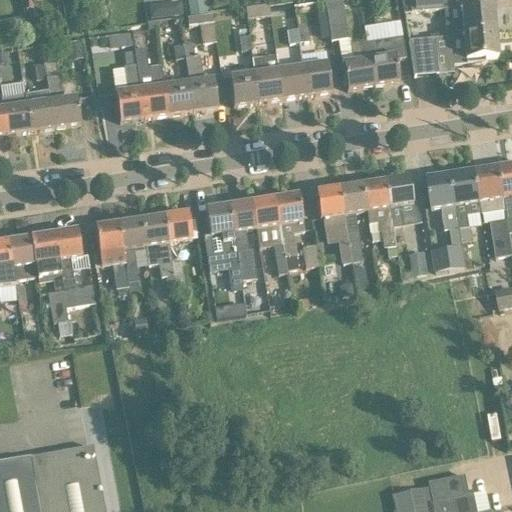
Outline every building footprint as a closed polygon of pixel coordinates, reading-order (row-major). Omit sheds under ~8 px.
[(400,0),(403,17),(443,13),(452,12),(450,0),(400,0)] [(325,5),(331,46),(340,44),(347,43),(341,3),(325,5)] [(462,13),(460,13),(461,26),(444,28),(445,41),(495,36),(492,10),(479,11),(479,7),(461,9),(462,13)] [(268,10),(245,13),(246,23),(270,20),(268,10)] [(189,22),(191,33),(199,32),(202,48),(215,46),(211,19),(189,22)] [(306,32),(297,33),(299,47),(308,46),(306,32)] [(299,47),(297,33),(287,34),(289,48),(299,47)] [(168,121),(164,91),(151,93),(147,69),(149,68),(144,34),(131,36),(134,49),(136,70),(144,124),(168,121)] [(134,49),(131,36),(119,37),(121,51),(134,49)] [(432,58),(432,51),(409,53),(412,74),(485,67),(484,62),(497,61),(495,36),(445,41),(447,57),(432,58)] [(250,54),(248,39),(238,40),(240,55),(250,54)] [(373,91),(399,87),(395,64),(405,62),(402,41),(366,47),(373,91)] [(183,49),(185,63),(188,87),(192,117),(217,114),(213,84),(202,85),(199,61),(195,62),(193,47),(183,49)] [(350,49),(353,66),(342,68),(347,95),(373,91),(366,47),(350,49)] [(174,65),(185,63),(183,49),(172,50),(174,65)] [(251,64),(253,78),(258,108),(282,104),(277,74),(275,60),(251,64)] [(44,68),(46,82),(50,106),(54,133),(80,129),(76,102),(63,104),(59,80),(55,81),(53,66),(44,68)] [(327,67),(316,69),(302,71),(306,101),(331,98),(327,67)] [(46,82),(44,68),(33,70),(36,84),(46,82)] [(144,124),(136,70),(124,71),(128,96),(115,98),(119,128),(144,124)] [(302,71),(277,74),(282,104),(306,101),(302,71)] [(233,111),(258,108),(253,78),(229,82),(233,111)] [(188,87),(164,91),(168,121),(192,117),(188,87)] [(1,102),(2,114),(7,141),(30,137),(26,110),(24,99),(1,102)] [(50,106),(26,110),(30,137),(54,133),(50,106)] [(511,169),(499,171),(506,214),(511,213),(511,169)] [(482,218),(506,214),(499,171),(475,175),(481,216),(482,218)] [(481,216),(475,175),(451,179),(461,246),(471,244),(467,218),(481,216)] [(461,246),(451,179),(426,183),(431,215),(441,213),(445,236),(449,235),(452,254),(432,257),(435,277),(465,272),(461,246)] [(408,182),(385,186),(392,232),(401,230),(398,211),(412,209),(408,182)] [(391,232),(392,232),(385,186),(362,189),(366,216),(368,229),(377,227),(379,240),(380,239),(382,253),(387,252),(388,260),(395,259),(391,232)] [(362,189),(339,193),(351,267),(362,265),(355,218),(366,216),(362,189)] [(315,197),(316,201),(319,224),(323,223),(333,221),(337,248),(340,268),(351,267),(339,193),(315,197)] [(298,200),(274,203),(286,276),(297,274),(292,238),(304,237),(298,200)] [(274,203),(251,207),(255,234),(258,254),(272,251),(277,278),(286,276),(274,203)] [(255,234),(251,207),(228,211),(240,285),(241,285),(255,283),(251,254),(248,255),(245,236),(255,234)] [(240,285),(228,211),(205,214),(209,240),(203,241),(206,263),(227,259),(233,295),(242,293),(241,285),(240,285)] [(191,244),(190,237),(187,217),(164,221),(168,248),(191,244)] [(168,248),(164,221),(141,225),(145,252),(148,271),(158,269),(160,283),(165,282),(168,303),(176,302),(175,295),(171,267),(168,248)] [(145,252),(141,225),(118,228),(128,287),(138,285),(133,253),(145,252)] [(511,260),(511,254),(510,238),(507,225),(490,228),(495,263),(511,260)] [(128,287),(118,228),(94,232),(101,274),(112,272),(115,293),(128,291),(128,287)] [(77,235),(53,239),(65,314),(95,309),(91,290),(74,292),(69,264),(81,262),(77,235)] [(53,239),(30,242),(37,282),(38,289),(52,286),(54,298),(48,299),(53,328),(66,326),(64,314),(65,314),(53,239)] [(30,242),(7,246),(13,286),(37,282),(30,242)] [(0,316),(0,317),(0,315),(0,293),(14,291),(13,286),(7,246),(0,247),(0,316)] [(318,271),(314,250),(301,253),(305,273),(318,271)] [(425,257),(409,259),(412,282),(428,280),(425,257)] [(171,267),(175,295),(184,293),(180,266),(171,267)] [(511,295),(496,298),(499,314),(511,311),(511,295)] [(219,323),(246,317),(244,306),(216,313),(219,323)] [(104,511),(94,451),(0,467),(0,511),(104,511)] [(460,481),(429,488),(434,511),(476,511),(474,498),(464,500),(460,481)] [(429,511),(426,493),(392,499),(394,511),(429,511)]
